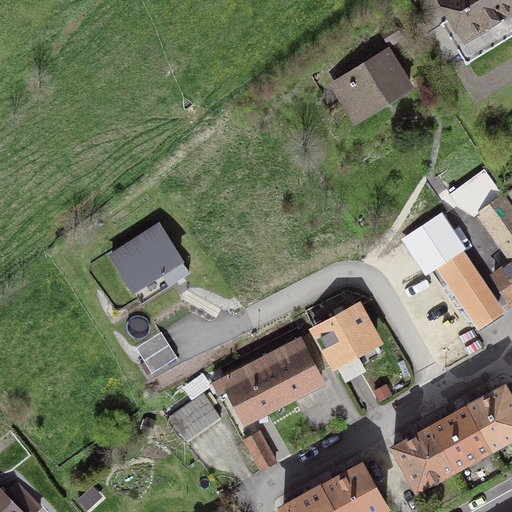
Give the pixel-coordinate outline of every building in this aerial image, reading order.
[(511,0),(441,0),(452,17),(428,33),(444,60),(458,51),(466,65),(470,63),(469,61),(511,34),(511,0)] [(355,115),(387,95),(390,100),(410,88),(386,52),(376,59),(372,53),(342,72),(345,78),(335,84),(355,115)] [(511,202),(503,190),(474,210),(508,256),(489,271),(509,304),(511,301),(511,202)] [(475,256),(440,213),(406,237),(422,260),(430,255),(476,325),(505,308),(471,259),(475,256)] [(158,225),(111,255),(141,302),(188,272),(158,225)] [(356,300),(313,322),(345,382),(367,370),(357,350),(377,340),(356,300)] [(160,331),(135,347),(151,373),(176,357),(160,331)] [(228,387),(245,421),(321,382),(298,338),(213,383),(217,393),(228,387)] [(511,398),(504,384),(466,405),(490,448),(511,435),(511,398)] [(169,416),(187,441),(220,418),(203,393),(169,416)] [(431,425),(454,468),(490,448),(466,405),(431,425)] [(454,468),(431,425),(393,446),(417,488),(454,468)] [(244,439),(261,469),(275,461),(259,431),(244,439)] [(322,485),(337,511),(374,511),(386,506),(362,463),(322,485)] [(0,511),(33,511),(40,506),(17,482),(2,496),(0,493),(0,511)] [(285,511),(337,511),(322,485),(283,507),(285,511)]
